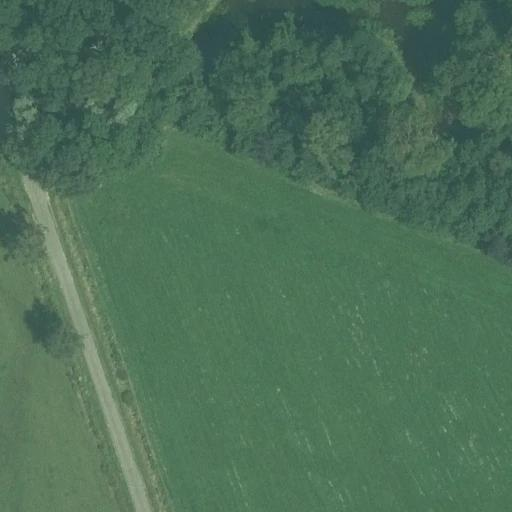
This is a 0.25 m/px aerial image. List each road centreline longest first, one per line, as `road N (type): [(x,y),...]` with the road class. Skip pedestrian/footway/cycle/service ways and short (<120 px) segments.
road 1 (track): [(27,44),(511,247)]
road 2 (unclassified): [(144,511),(0,112)]
